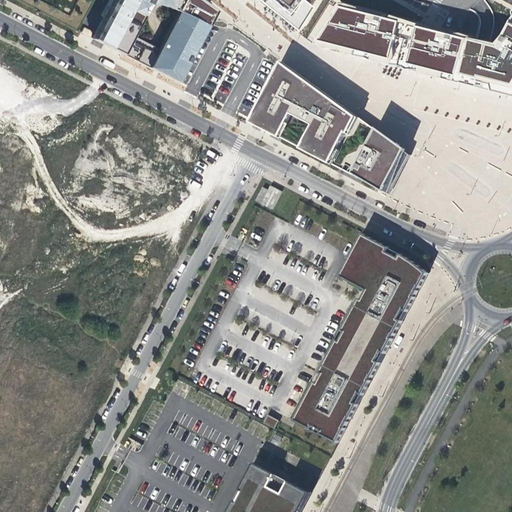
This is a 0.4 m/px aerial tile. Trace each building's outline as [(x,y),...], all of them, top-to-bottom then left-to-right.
[(212,10),(198,0),(111,0),(92,39),(175,82),(212,10)] [(257,0),(296,31),(310,7),(300,0),(257,0)] [(511,27),(501,48),(340,6),(329,50),(511,96),(511,27)] [(336,100),(284,62),(253,122),(363,180),(387,192),(400,172),(411,155),(349,110),(336,100)] [(219,167),(131,123),(111,161),(200,206),(219,167)] [(387,192),(391,194),(411,155),(400,172),(387,192)] [(256,201),(273,209),(282,192),(271,186),(269,190),(263,187),(256,201)] [(344,338),(381,356),(383,353),(386,354),(397,334),(395,332),(397,329),(399,330),(404,321),(401,320),(406,311),(409,312),(417,298),(414,296),(418,287),(421,289),(429,274),(424,269),(410,259),(403,254),(401,258),(390,253),(393,249),(365,234),(353,256),(342,277),(366,290),(369,292),(364,300),(361,299),(344,332),(346,333),(345,337),(344,338)] [(381,356),(344,338),(342,342),(339,340),(322,373),(324,375),(320,384),(317,382),(296,421),(313,430),(315,427),(323,432),(321,434),(339,443),(347,429),(344,427),(348,418),(351,420),(359,405),(356,403),(361,395),(364,396),(369,387),(366,386),(368,383),(371,384),(381,363),(378,362),(381,356)] [(266,415),(263,424),(275,428),(278,419),(266,415)] [(278,475),(258,464),(244,490),(246,491),(240,503),(237,502),(231,511),(302,511),(312,493),(292,482),(285,494),(272,487),(278,475)]
